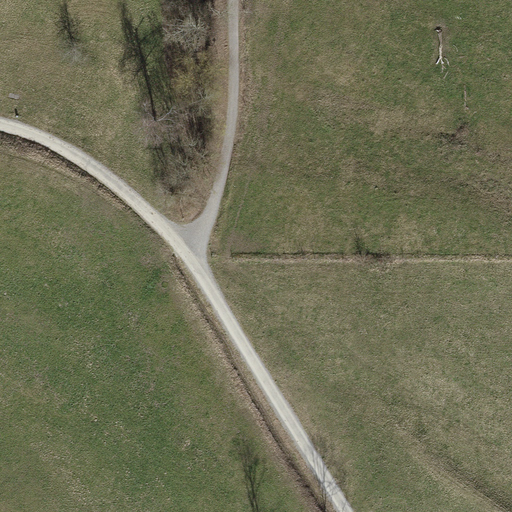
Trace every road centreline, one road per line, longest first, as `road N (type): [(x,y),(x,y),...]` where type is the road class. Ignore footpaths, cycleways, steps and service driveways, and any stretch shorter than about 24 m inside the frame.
road 1 (track): [(191,253),(342,511)]
road 2 (track): [(191,253),(212,214),(225,161),(234,0)]
road 3 (track): [(0,125),(32,133),(117,185),(191,253)]
